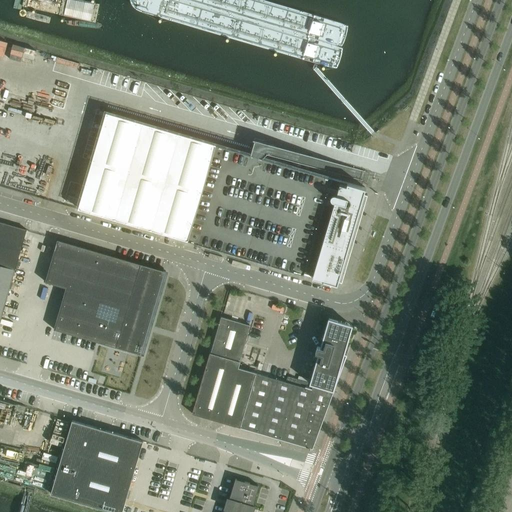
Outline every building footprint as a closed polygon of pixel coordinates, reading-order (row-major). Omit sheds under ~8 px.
[(366,188),(348,183),(107,113),(79,209),(337,284),(339,280),(342,281),(368,194),(364,193),(366,188)] [(0,321),(27,230),(0,222),(0,321)] [(58,240),(45,282),(66,288),(54,330),(142,355),(166,272),(58,240)] [(240,362),(250,326),(221,317),(210,353),(240,362)] [(313,449),(333,395),(347,356),(344,355),(353,326),(347,324),(329,319),(321,348),(318,347),(316,354),(319,355),(310,384),(313,385),(312,389),(297,385),(298,380),(288,377),(287,382),(239,368),(241,362),(240,362),(210,353),(192,414),(313,449)] [(25,413),(26,407),(18,405),(16,411),(25,413)] [(113,511),(122,511),(143,441),(72,421),(51,494),(113,511)] [(252,509),(254,506),(259,486),(236,479),(225,511),(253,511),(254,511),(254,510),(253,510),(252,509)]
